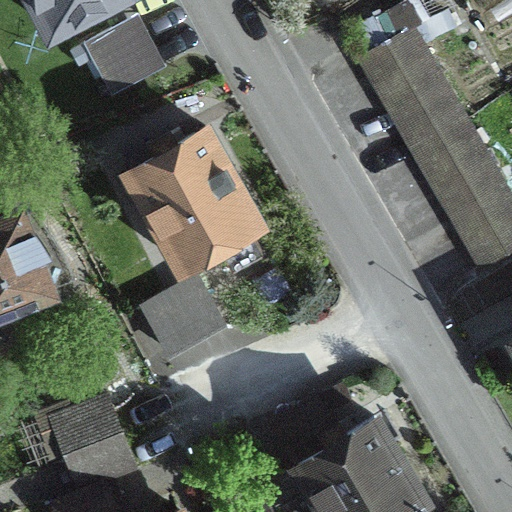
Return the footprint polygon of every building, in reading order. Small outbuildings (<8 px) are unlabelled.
[(32,0),(49,31),(107,0),(32,0)] [(511,205),(409,28),(357,59),(478,268),(511,247),(511,205)] [(256,225),(203,129),(126,171),(179,268),(256,225)] [(0,219),(0,312),(49,293),(47,286),(68,279),(54,249),(41,229),(29,214),(20,218),(18,213),(0,219)] [(141,307),(168,355),(220,325),(193,277),(141,307)] [(133,469),(126,451),(113,419),(104,395),(48,417),(77,491),(133,469)] [(404,511),(422,502),(371,418),(295,463),(299,470),(269,488),(284,511),(404,511)] [(53,506),(55,511),(109,511),(101,487),(53,506)]
